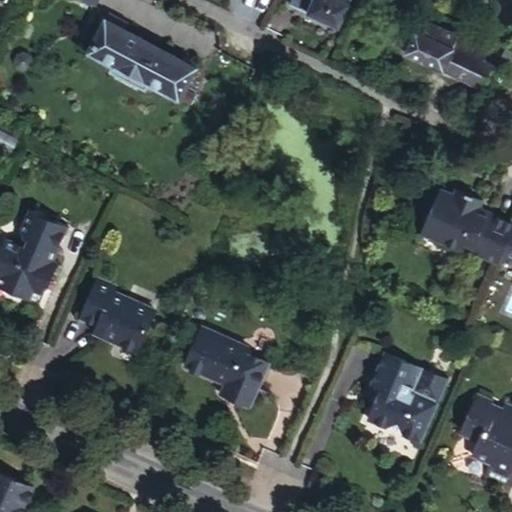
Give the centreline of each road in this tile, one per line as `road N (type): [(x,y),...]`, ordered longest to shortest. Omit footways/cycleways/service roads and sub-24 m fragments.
road 1 (residential): [(511,153),(185,0)]
road 2 (residential): [(243,511),(0,406)]
